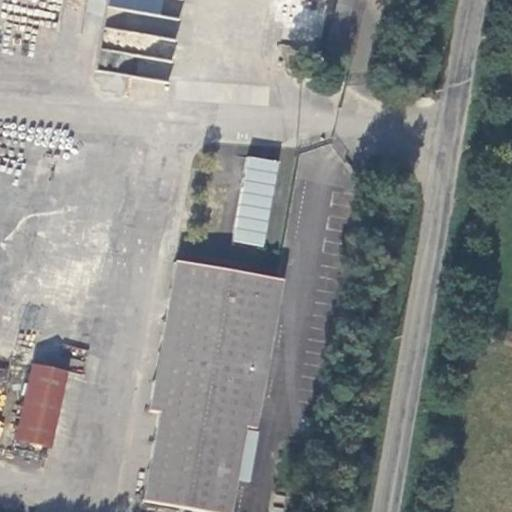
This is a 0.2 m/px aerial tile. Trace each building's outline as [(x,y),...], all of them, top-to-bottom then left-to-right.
[(107,0),(96,72),(170,85),(184,0),(107,0)] [(337,0),(327,48),(353,54),(364,0),(337,0)] [(267,246),(276,159),(243,156),(234,242),(267,246)] [(281,279),(173,261),(160,330),(153,374),(147,408),(157,410),(140,501),(206,511),(228,511),(244,425),(255,427),(281,279)] [(13,437),(51,445),(66,371),(29,363),(13,437)]
